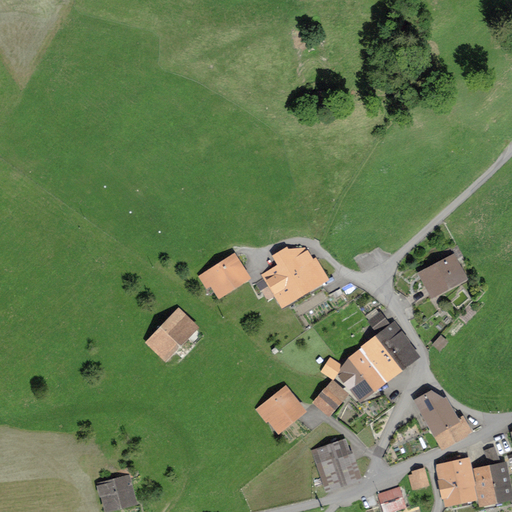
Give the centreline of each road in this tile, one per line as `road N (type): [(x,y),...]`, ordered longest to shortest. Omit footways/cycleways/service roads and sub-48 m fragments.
road 1 (residential): [(502,417),(478,416),(449,398),(424,366),(378,459),(386,475)]
road 2 (residential): [(502,417),(479,437),(386,475)]
